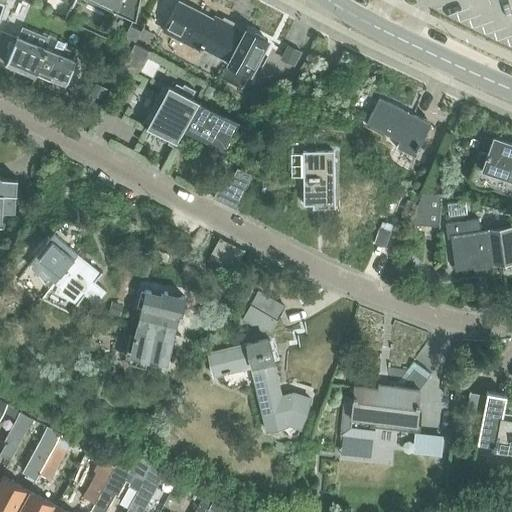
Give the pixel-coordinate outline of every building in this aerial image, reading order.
[(97,0),(116,9),(115,13),(135,21),(139,0),(97,0)] [(177,1),(162,31),(200,50),(201,48),(228,62),(228,63),(228,64),(244,30),(243,32),(219,20),(218,22),(177,1)] [(141,31),(129,25),(120,43),(131,49),(134,44),(137,38),(141,31)] [(141,31),(137,38),(148,44),(153,33),(142,28),(141,31)] [(0,60),(6,62),(34,74),(35,71),(64,82),(73,60),(0,29),(0,60)] [(228,64),(220,79),(239,88),(247,73),(249,74),(266,41),(244,30),(228,64)] [(122,66),(136,74),(148,51),(134,44),(131,49),(122,66)] [(302,52),(286,44),(279,59),(294,67),(302,52)] [(304,61),(299,69),(306,74),(312,66),(304,61)] [(94,85),(90,92),(100,98),(104,90),(94,85)] [(182,130),(196,102),(197,100),(167,85),(145,128),(172,142),(179,128),(182,130)] [(207,85),(202,93),(208,97),(213,96),(217,90),(216,90),(207,85)] [(366,126),(399,141),(396,148),(414,157),(430,121),(378,98),(366,126)] [(196,102),(182,130),(224,151),(236,127),(221,119),(222,115),(196,102)] [(480,152),(470,180),(471,181),(474,184),(477,186),(481,188),(485,189),(489,189),(493,188),(511,195),(511,142),(493,136),(487,154),(480,152)] [(304,204),(314,204),(314,208),(335,208),(334,151),(303,151),(304,204)] [(211,197),(235,209),(251,177),(236,168),(231,177),(224,173),(211,197)] [(0,226),(1,227),(1,213),(14,214),(15,179),(0,178),(0,226)] [(439,220),(441,194),(427,193),(421,192),(408,223),(424,224),(424,219),(439,220)] [(407,199),(400,216),(407,219),(414,202),(407,199)] [(445,223),(447,238),(454,237),(458,268),(511,260),(511,224),(479,229),(478,219),(469,220),(445,223)] [(381,221),(379,228),(389,231),(391,225),(381,221)] [(51,279),(54,282),(78,253),(54,233),(29,265),(44,284),(51,279)] [(243,251),(220,238),(207,262),(231,275),(243,251)] [(78,253),(54,282),(57,285),(54,290),(76,301),(84,294),(95,302),(104,290),(94,282),(102,272),(78,253)] [(143,290),(134,324),(173,333),(178,313),(181,313),(185,297),(164,292),(163,295),(143,290)] [(264,334),(267,335),(280,329),(275,315),(280,305),(253,290),(245,305),(237,319),(264,334)] [(111,303),(108,314),(119,317),(121,309),(119,305),(111,303)] [(173,333),(134,324),(132,335),(130,335),(127,348),(126,348),(123,359),(145,364),(147,356),(166,361),(173,333)] [(261,336),(239,342),(200,351),(206,376),(243,367),(259,431),(281,426),(282,425),(294,429),(300,414),(305,397),(287,391),(275,394),(267,360),(265,348),(261,336)] [(342,396),(338,435),(342,435),(372,438),(373,427),(374,420),(417,424),(419,404),(418,404),(420,390),(431,374),(412,361),(406,370),(388,368),(386,386),(376,385),(375,390),(359,388),(358,398),(342,396)] [(511,450),(511,461),(511,464),(511,463),(511,419),(497,417),(501,395),(482,391),(472,442),(489,446),(488,448),(490,448),(491,446),(511,450)] [(0,422),(9,407),(0,402),(0,422)] [(13,450),(30,417),(18,411),(3,440),(5,441),(0,450),(0,454),(2,455),(9,459),(13,450)] [(29,471),(39,476),(61,435),(46,427),(25,465),(27,466),(24,472),(27,474),(29,471)] [(160,429),(154,440),(170,450),(177,438),(160,429)] [(61,435),(39,476),(49,482),(72,441),(61,435)] [(127,471),(142,479),(152,462),(137,453),(127,471)] [(82,499),(94,505),(115,468),(101,460),(94,474),(96,475),(82,499)] [(152,462),(142,479),(124,511),(140,511),(164,469),(152,462)] [(115,468),(94,505),(105,511),(123,479),(130,482),(128,485),(136,489),(140,482),(115,468)] [(0,511),(12,511),(24,491),(2,479),(0,482),(0,511)] [(205,511),(208,508),(215,511),(231,511),(235,505),(215,495),(205,489),(192,511),(205,511)] [(29,493),(19,511),(48,511),(52,505),(29,493)]
